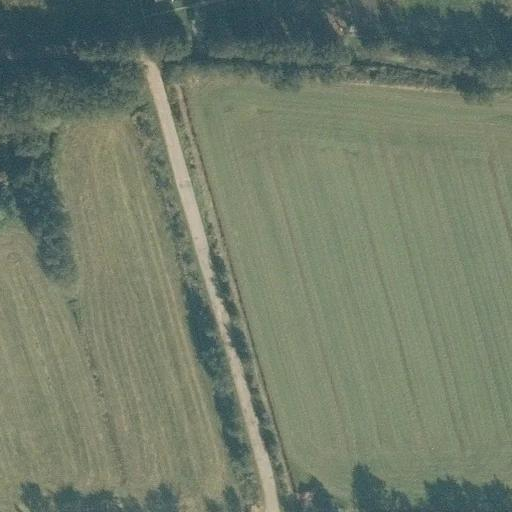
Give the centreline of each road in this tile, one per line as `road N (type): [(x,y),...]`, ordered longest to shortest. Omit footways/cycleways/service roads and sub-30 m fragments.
road 1 (track): [(0,55),(296,51),(511,76)]
road 2 (track): [(271,511),(149,52)]
